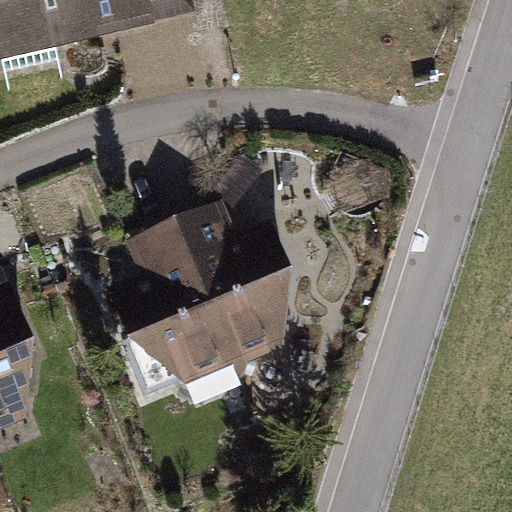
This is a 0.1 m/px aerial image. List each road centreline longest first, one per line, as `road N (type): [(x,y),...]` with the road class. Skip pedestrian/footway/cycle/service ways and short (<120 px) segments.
road 1 (residential): [(0,169),(136,121),(297,104),(466,149)]
road 2 (residential): [(466,149),(348,511)]
road 3 (residential): [(511,27),(466,149)]
